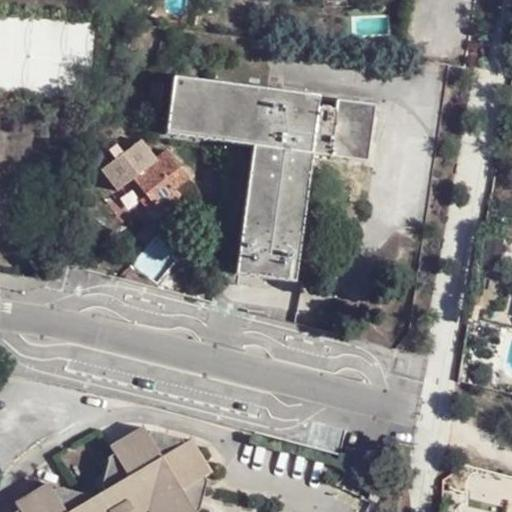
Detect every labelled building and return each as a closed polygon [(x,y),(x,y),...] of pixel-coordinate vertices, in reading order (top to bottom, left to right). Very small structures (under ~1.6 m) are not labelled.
[(0,92),(79,97),(84,27),(0,22),(0,92)] [(253,148),(313,155),(367,161),(370,139),(373,109),(374,104),(338,100),(337,109),(316,108),(318,97),(172,80),(165,137),(253,148)] [(384,110),(373,109),(370,139),(380,140),(384,110)] [(116,184),(133,173),(157,157),(143,135),(101,162),(116,184)] [(296,283),(313,155),(253,148),(235,275),(296,283)] [(143,189),(152,202),(155,207),(178,194),(173,186),(188,177),(170,149),(157,157),(133,173),(143,189)] [(143,206),(152,202),(143,189),(135,194),(143,206)] [(156,235),(184,256),(193,245),(171,226),(164,226),(158,233),(156,235)] [(200,511),(198,509),(185,487),(205,474),(213,470),(193,437),(187,440),(164,454),(151,432),(147,425),(111,446),(116,452),(130,475),(107,489),(91,499),(70,511),(66,511),(54,490),(50,485),(19,505),(21,509),(23,511),(200,511)] [(164,454),(187,440),(183,435),(155,429),(151,432),(164,454)] [(130,475),(116,452),(109,457),(104,484),(107,489),(130,475)] [(381,473),(374,488),(383,493),(388,484),(389,484),(392,479),(381,473)] [(185,487),(198,509),(205,505),(208,477),(205,474),(185,487)] [(66,511),(70,511),(91,499),(88,493),(59,487),(54,490),(66,511)]
